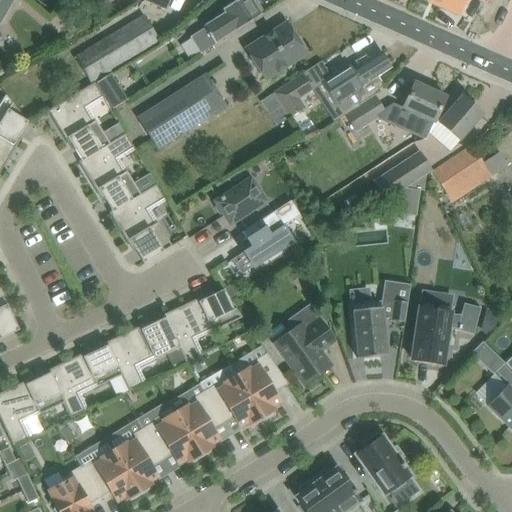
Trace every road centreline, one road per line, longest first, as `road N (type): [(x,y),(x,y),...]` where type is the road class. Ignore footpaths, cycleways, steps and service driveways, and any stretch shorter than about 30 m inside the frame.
road 1 (residential): [(128,296),(44,155),(1,221),(54,337)]
road 2 (residential): [(502,502),(414,412),(373,404),(200,503)]
road 3 (tertiary): [(347,0),(511,72)]
